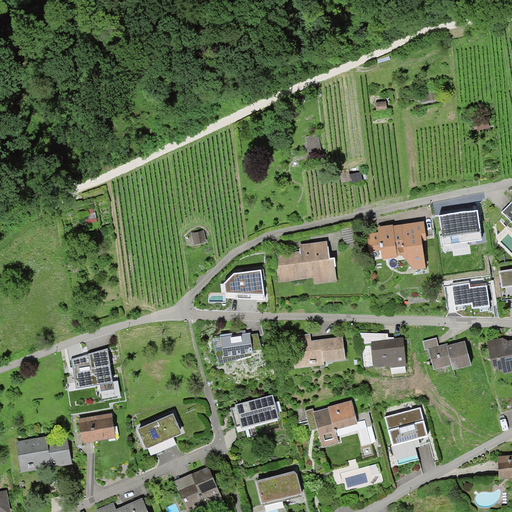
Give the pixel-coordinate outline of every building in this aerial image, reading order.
[(434,85),(416,90),(420,105),(438,100),(434,85)] [(387,100),(373,100),(373,113),(388,112),(387,100)] [(486,115),(473,116),(473,129),(487,128),(486,115)] [(318,135),(303,138),(307,156),(322,153),(318,135)] [(349,171),(337,172),(338,186),(364,183),(363,173),(350,174),(349,171)] [(511,203),(502,212),(511,222),(511,203)] [(475,208),(433,213),(435,232),(448,230),(450,243),(479,239),(475,208)] [(96,214),(81,216),(83,224),(97,222),(96,214)] [(379,232),(367,233),(370,252),(381,250),(382,258),(402,256),(412,268),(425,267),(421,240),(427,239),(425,221),(393,225),(393,223),(377,225),(379,232)] [(355,227),(340,230),(344,246),(358,243),(355,227)] [(204,230),(191,233),(194,245),(207,242),(204,230)] [(303,250),(277,253),(280,281),(314,277),(314,285),(338,282),(336,259),(328,260),(326,241),(302,244),(303,250)] [(262,269),(233,273),(224,283),(226,292),(236,292),(237,296),(265,298),(262,269)] [(511,269),(499,271),(503,298),(511,296),(511,269)] [(221,333),(222,337),(213,339),(219,364),(253,354),(252,350),(260,349),(258,332),(249,334),(249,331),(245,332),(245,329),(221,333)] [(309,332),(286,336),(291,370),(321,366),(320,362),(345,359),(342,337),(310,341),(309,332)] [(359,332),(360,345),(367,343),(371,368),(403,366),(400,340),(391,338),(387,333),(359,332)] [(503,338),(486,342),(489,365),(503,375),(511,372),(511,340),(509,341),(503,338)] [(435,339),(421,343),(423,351),(426,351),(431,368),(448,364),(450,371),(469,366),(463,342),(437,349),(435,339)] [(121,387),(108,389),(110,403),(123,401),(121,387)] [(274,395),(232,405),(238,430),(280,420),(274,395)] [(356,423),(350,401),(326,407),(327,410),(312,414),(311,410),(307,411),(305,406),(293,409),(298,429),(309,426),(310,432),(315,431),(320,450),(340,445),(337,435),(350,431),(354,447),(369,443),(363,421),(356,423)] [(387,425),(379,427),(382,442),(427,432),(421,404),(399,409),(400,413),(385,416),(387,425)] [(172,413),(134,429),(142,448),(180,433),(172,413)] [(110,414),(78,418),(81,441),(106,437),(107,442),(117,440),(118,438),(117,426),(112,427),(110,414)] [(45,437),(15,442),(20,472),(70,463),(66,438),(46,442),(45,437)] [(511,455),(495,456),(496,479),(511,478),(511,455)] [(207,468),(173,481),(184,511),(186,511),(219,499),(207,468)] [(293,471),(252,482),(258,506),(299,496),(293,471)] [(8,511),(5,491),(0,492),(0,511),(8,511)] [(114,503),(95,511),(148,511),(143,498),(116,508),(114,503)]
